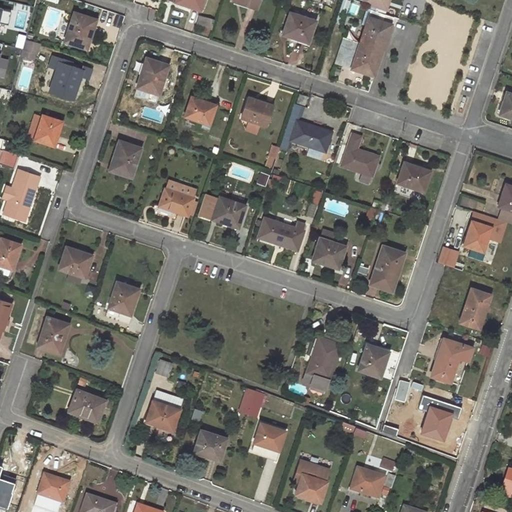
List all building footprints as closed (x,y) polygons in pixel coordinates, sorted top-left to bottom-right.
[(233,0),(233,1),(258,8),(260,0),(233,0)] [(349,0),(343,0),(336,22),(343,25),(351,1),(349,0)] [(371,4),(378,6),(385,8),(387,0),(390,1),(389,0),(364,0),(364,1),(371,4)] [(13,27),(25,30),(32,7),(20,4),(13,27)] [(0,23),(8,25),(11,12),(0,9),(0,23)] [(375,76),(383,50),(381,49),(386,34),(388,34),(394,17),(377,11),(372,10),(360,42),(345,37),(337,63),(375,76)] [(75,13),(66,41),(87,48),(91,38),(89,38),(95,19),(75,13)] [(291,13),(283,33),(292,37),(293,35),(309,41),(316,21),(291,13)] [(26,39),(24,49),(38,53),(41,44),(26,39)] [(60,70),(53,92),(73,99),(80,76),(82,76),(90,79),(93,69),(84,66),(83,69),(72,66),(73,63),(54,57),(51,67),(57,69),(60,70)] [(139,78),(133,96),(155,103),(167,65),(147,59),(141,78),(139,78)] [(50,91),(53,92),(60,70),(57,69),(50,91)] [(75,99),(82,76),(80,76),(73,99),(75,99)] [(298,93),(296,102),(304,104),(307,96),(298,93)] [(511,94),(506,93),(499,114),(511,118),(511,94)] [(248,97),(241,118),(249,120),(259,123),(266,126),(272,105),(248,97)] [(191,98),(185,116),(209,124),(215,107),(206,104),(207,103),(191,98)] [(294,103),(289,118),(295,121),(296,120),(300,105),(294,103)] [(43,115),(35,139),(55,146),(58,137),(56,137),(61,121),(43,115)] [(289,118),(283,136),(290,138),(289,139),(325,151),(331,132),(296,120),(295,121),(289,118)] [(259,123),(249,120),(246,128),(256,131),(259,123)] [(342,165),(362,172),(371,175),(372,175),(374,168),(375,163),(378,156),(357,149),(361,137),(352,134),(342,165)] [(283,136),(279,148),(286,150),(289,139),(290,138),(283,136)] [(113,160),(109,169),(131,177),(140,148),(121,142),(114,161),(113,160)] [(269,156),(275,158),(278,147),(272,145),(269,156)] [(0,147),(0,153),(1,153),(0,155),(11,158),(13,152),(0,147)] [(404,162),(397,183),(423,191),(430,171),(404,162)] [(9,199),(4,213),(25,220),(34,195),(31,194),(34,186),(37,187),(40,177),(19,170),(13,188),(9,199)] [(368,184),(371,175),(362,172),(359,181),(368,184)] [(165,187),(159,206),(187,215),(194,196),(193,196),(181,192),(183,186),(169,181),(167,187),(165,187)] [(3,197),(9,199),(13,188),(6,186),(3,197)] [(194,190),(183,186),(181,192),(193,196),(194,190)] [(499,206),(504,208),(511,210),(511,187),(505,186),(499,206)] [(314,191),(310,202),(316,204),(320,193),(314,191)] [(198,213),(213,218),(219,199),(218,199),(204,195),(198,213)] [(219,199),(213,218),(222,221),(223,220),(238,225),(244,205),(223,199),(219,197),(219,199)] [(373,200),(372,207),(377,209),(378,209),(380,202),(373,200)] [(380,202),(378,209),(384,211),(386,204),(380,202)] [(169,218),(171,212),(156,208),(154,214),(169,218)] [(511,221),(511,210),(504,208),(500,218),(511,221)] [(264,218),(259,233),(268,235),(267,239),(278,242),(279,239),(282,240),(280,243),(297,249),(305,224),(296,221),(294,228),(264,218)] [(468,237),(465,245),(483,251),(491,228),(472,221),(467,236),(468,237)] [(320,237),(312,260),(322,263),(322,262),(338,268),(345,246),(320,237)] [(0,242),(0,273),(4,275),(10,277),(13,268),(11,268),(13,260),(15,261),(21,245),(1,239),(0,242)] [(382,246),(373,274),(381,277),(378,287),(390,291),(400,262),(402,262),(405,253),(382,246)] [(59,268),(71,272),(81,276),(85,277),(91,256),(75,251),(75,250),(66,247),(59,268)] [(359,265),(357,271),(365,274),(367,268),(359,265)] [(79,283),(81,276),(71,272),(68,280),(79,283)] [(373,274),(370,283),(378,287),(381,277),(373,274)] [(117,282),(106,316),(127,323),(130,314),(129,313),(134,298),(136,298),(139,289),(117,282)] [(471,288),(460,322),(479,328),(485,312),(483,311),(485,304),(487,304),(490,295),(471,288)] [(0,335),(11,304),(0,300),(0,335)] [(47,318),(37,346),(58,353),(65,333),(66,334),(69,324),(47,318)] [(304,380),(325,386),(342,336),(327,331),(324,340),(320,338),(314,357),(317,358),(316,362),(314,361),(310,372),(307,370),(304,380)] [(436,360),(431,375),(450,382),(458,358),(468,361),(473,348),(446,339),(445,342),(442,353),(437,351),(434,360),(436,360)] [(366,344),(358,370),(380,377),(383,367),(382,367),(387,351),(366,344)] [(157,369),(156,373),(167,376),(172,363),(160,360),(159,361),(157,369)] [(77,389),(68,411),(88,418),(88,419),(97,422),(106,400),(77,389)] [(244,402),(251,404),(253,397),(255,392),(248,389),(244,402)] [(156,391),(148,418),(147,421),(155,424),(155,425),(172,430),(182,400),(156,391)] [(264,394),(255,392),(253,397),(262,400),(264,394)] [(253,397),(251,404),(259,407),(262,400),(253,397)] [(241,411),(248,413),(251,404),(244,402),(241,411)] [(256,415),(259,407),(251,404),(248,413),(256,415)] [(431,407),(422,432),(443,438),(451,413),(431,407)] [(193,410),(190,418),(200,421),(202,412),(193,410)] [(354,426),(345,422),(342,428),(352,432),(354,426)] [(249,450),(248,451),(275,460),(285,431),(261,424),(252,450),(249,450)] [(201,430),(194,453),(203,456),(204,454),(219,459),(226,438),(201,430)] [(300,460),(294,479),(301,481),(296,494),(320,502),(327,482),(324,481),(329,469),(300,460)] [(383,460),(380,468),(392,473),(395,464),(383,460)] [(358,469),(352,489),(360,491),(360,492),(377,498),(384,477),(358,469)] [(511,472),(509,471),(502,493),(511,496),(511,472)] [(389,474),(384,486),(388,487),(393,475),(389,474)] [(38,495),(62,502),(67,487),(68,484),(44,476),(38,495)] [(0,505),(2,506),(8,487),(0,484),(0,505)] [(70,488),(67,487),(62,502),(65,503),(70,488)] [(87,496),(81,511),(112,511),(115,505),(87,496)]
